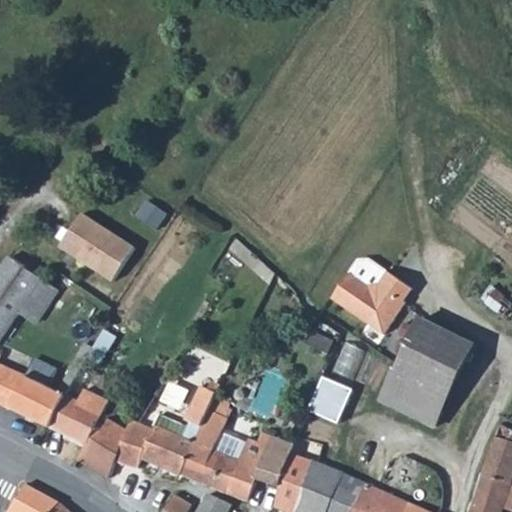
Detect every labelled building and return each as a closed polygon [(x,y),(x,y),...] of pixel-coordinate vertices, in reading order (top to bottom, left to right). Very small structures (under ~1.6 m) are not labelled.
[(137,250),(83,217),(62,251),(116,284),(137,250)] [(9,256),(0,270),(0,341),(20,311),(40,282),(42,279),(9,256)] [(372,256),(361,257),(335,294),(386,331),(409,299),(407,298),(415,285),(391,268),(390,269),(372,256)] [(40,282),(20,311),(39,323),(58,294),(40,282)] [(420,319),(380,401),(437,428),(476,346),(420,319)] [(107,325),(88,358),(100,365),(107,353),(117,337),(107,330),(107,325)] [(0,404),(51,429),(65,397),(48,388),(57,370),(34,359),(25,377),(0,365),(0,404)] [(353,391),(323,378),(309,411),(339,424),(353,391)] [(132,421),(127,430),(119,447),(122,449),(117,461),(138,468),(143,458),(182,475),(194,444),(200,433),(199,432),(208,412),(216,394),(201,387),(186,420),(190,423),(187,428),(183,438),(155,425),(153,429),(132,421)] [(65,397),(51,429),(88,445),(94,434),(102,417),(108,402),(84,390),(78,402),(65,397)] [(228,420),(208,412),(199,432),(200,433),(194,444),(182,475),(206,485),(226,493),(247,501),(252,477),(281,487),(291,455),(294,446),(263,436),(260,445),(247,441),(240,463),(214,451),(228,420)] [(159,416),(155,425),(183,438),(187,428),(159,416)] [(88,445),(78,459),(109,478),(117,461),(122,449),(119,447),(127,430),(106,419),(102,417),(94,434),(88,445)] [(511,430),(501,424),(483,474),(510,483),(511,484),(511,430)] [(281,487),(275,508),(284,511),(294,511),(301,495),(299,494),(313,462),(291,455),(281,487)] [(294,511),(426,511),(345,475),(344,474),(313,462),(299,494),(301,495),(294,511)] [(502,511),(504,508),(511,511),(511,484),(510,483),(483,474),(470,511),(502,511)] [(26,484),(9,511),(11,511),(49,511),(57,503),(39,492),(26,484)] [(198,511),(229,511),(233,506),(208,494),(198,511)] [(175,496),(164,511),(188,511),(192,506),(175,496)] [(49,511),(69,511),(57,503),(49,511)]
